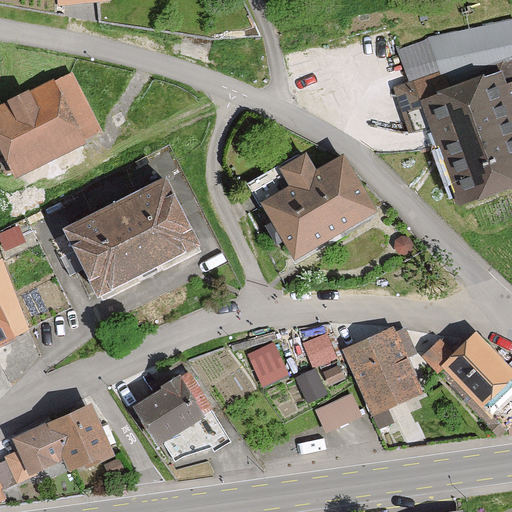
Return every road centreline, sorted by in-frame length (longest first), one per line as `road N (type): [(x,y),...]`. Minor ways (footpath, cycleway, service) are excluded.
road 1 (residential): [(511,309),(340,143),(234,91),(102,52),(0,34)]
road 2 (residential): [(511,329),(367,308),(243,319),(93,375)]
road 3 (secondary): [(166,511),(511,461)]
road 4 (residential): [(93,375),(166,511)]
